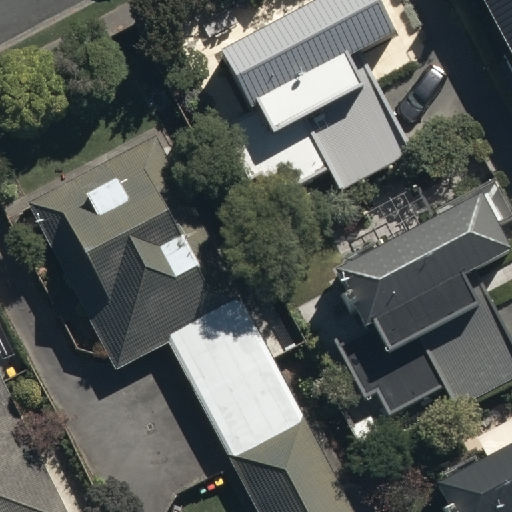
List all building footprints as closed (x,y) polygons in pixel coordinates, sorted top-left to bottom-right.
[(381,0),(312,0),(220,47),(250,105),(221,120),(252,180),(264,174),(277,199),(330,171),(342,194),(411,158),(365,69),(357,73),(347,53),(395,28),(381,0)] [(511,0),(472,0),(511,76),(511,0)] [(28,198),(114,366),(168,339),(256,511),(355,511),(161,130),(28,198)] [(366,333),(333,350),(363,406),(379,397),(392,421),(445,392),(459,418),(511,389),(511,347),(480,288),(474,292),(464,274),(511,249),(482,195),(335,274),(366,333)] [(0,511),(63,511),(0,376),(0,511)] [(511,511),(511,439),(435,480),(452,511),(511,511)]
